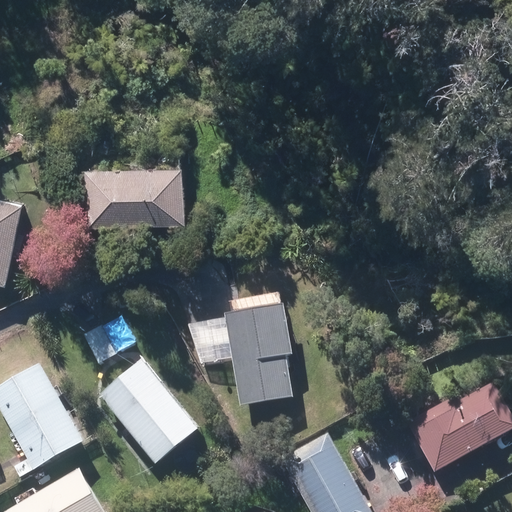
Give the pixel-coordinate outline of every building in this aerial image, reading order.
[(95,167),(98,222),(201,217),(198,162),(95,167)] [(33,199),(0,192),(0,275),(17,279),(33,199)] [(297,302),(235,311),(249,405),(303,397),(297,355),(305,354),(297,302)] [(108,322),(88,333),(103,363),(124,352),(108,322)] [(154,360),(112,393),(167,462),(209,428),(154,360)] [(51,364),(1,391),(43,467),(93,440),(51,364)] [(419,419),(443,468),(511,430),(511,387),(507,378),(470,399),(467,393),(419,419)] [(383,511),(340,429),(292,453),(323,511),(383,511)] [(11,511),(120,511),(93,464),(11,511)]
